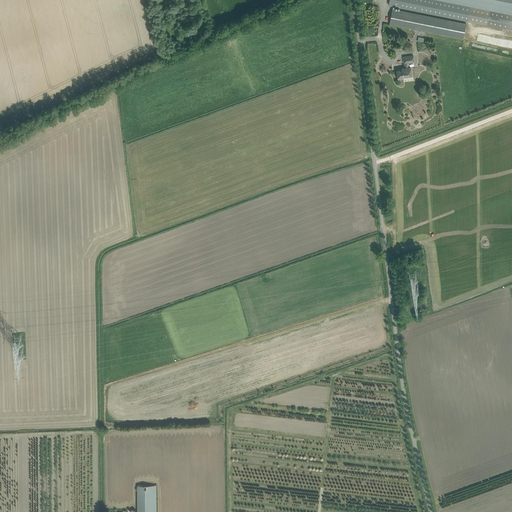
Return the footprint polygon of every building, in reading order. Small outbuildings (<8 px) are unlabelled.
[(511,14),(440,0),(389,0),(389,5),(393,6),(511,30),(511,28),(511,14)] [(511,0),(444,0),(511,13),(511,0)] [(392,9),(390,24),(415,29),(427,32),(463,39),(466,24),(392,9)] [(410,67),(406,68),(402,68),(402,70),(397,70),(398,79),(403,78),(403,77),(411,76),(410,67)] [(137,511),(156,511),(156,485),(137,485),(138,511),(137,511)]
